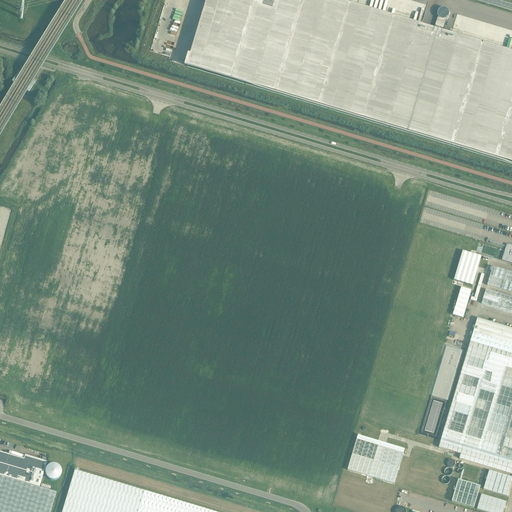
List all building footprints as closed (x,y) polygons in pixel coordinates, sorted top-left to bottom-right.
[(207,0),(187,67),(511,164),(511,53),(334,0),(207,0)] [(438,16),(435,28),(444,30),(447,19),(447,18),(448,18),(448,17),(449,17),(449,16),(449,15),(449,14),(449,13),(449,12),(448,12),(448,11),(447,10),(446,9),(445,9),(444,9),(443,9),(442,9),(441,9),(440,9),(440,10),(439,10),(439,11),(438,11),(438,12),(438,13),(438,14),(438,15),(438,16)] [(511,245),(507,244),(502,261),(511,263),(511,245)] [(463,252),(454,281),(473,286),(481,257),(463,252)] [(511,293),(511,272),(493,267),(487,286),(511,293)] [(461,288),(453,316),(463,319),(471,291),(461,288)] [(511,298),(486,290),(482,304),(511,313),(511,298)] [(511,474),(511,329),(477,319),(439,448),(461,455),(459,459),(511,474)] [(405,450),(358,436),(348,470),(394,484),(405,450)] [(0,452),(0,476),(39,488),(47,462),(25,455),(24,459),(0,452)] [(430,459),(424,478),(432,480),(438,461),(430,459)] [(213,511),(75,471),(62,511),(213,511)] [(511,477),(489,471),(484,489),(507,496),(511,478),(511,477)] [(39,488),(0,476),(0,511),(50,511),(56,493),(39,488)] [(458,480),(452,502),(474,508),(480,486),(458,480)] [(503,511),(506,502),(481,495),(477,510),(485,511),(503,511)]
